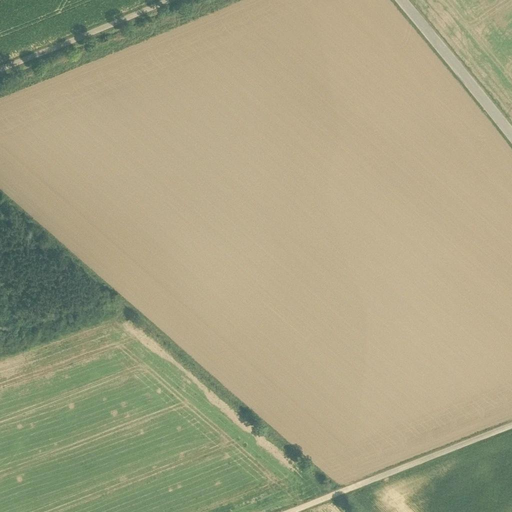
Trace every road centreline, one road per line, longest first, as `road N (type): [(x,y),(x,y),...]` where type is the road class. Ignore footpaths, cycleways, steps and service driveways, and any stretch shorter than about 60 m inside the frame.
road 1 (track): [(298,511),(511,428)]
road 2 (unclassified): [(401,0),(511,140)]
